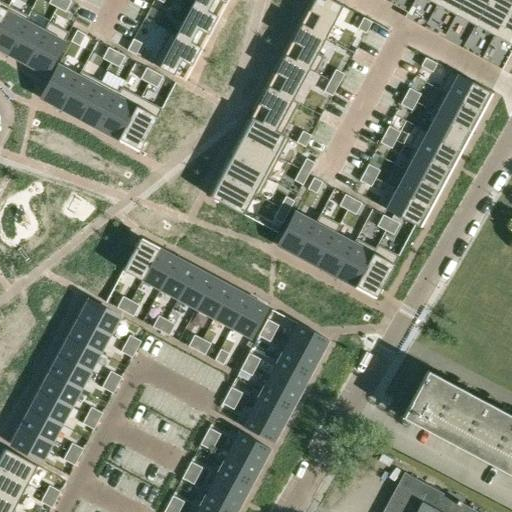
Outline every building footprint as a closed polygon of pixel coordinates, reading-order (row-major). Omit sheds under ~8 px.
[(50,0),(48,4),(57,8),(61,0),(50,0)] [(69,0),(61,0),(57,8),(65,12),(71,1),(69,0)] [(194,0),(192,4),(217,17),(224,4),(225,0),(194,0)] [(330,0),(314,0),(301,25),(325,38),(342,6),(330,0)] [(438,0),(436,5),(455,15),(463,0),(438,0)] [(463,0),(455,15),(474,25),(487,0),(463,0)] [(506,0),(487,0),(474,25),(493,35),(511,2),(506,0)] [(0,22),(9,6),(0,1),(0,22)] [(511,2),(493,35),(511,45),(511,2)] [(192,4),(176,36),(200,49),(207,36),(210,30),(217,17),(192,4)] [(9,6),(0,22),(0,49),(6,52),(8,53),(26,21),(28,16),(9,6)] [(363,18),(357,29),(366,34),(372,22),(363,18)] [(26,21),(8,53),(12,56),(25,63),(27,64),(45,30),(26,21)] [(45,30),(27,64),(31,66),(44,73),(47,74),(69,33),(49,22),(45,30)] [(301,25),(284,56),(308,69),(314,72),(323,56),(317,53),(325,38),(301,25)] [(77,30),(71,42),(79,47),(85,35),(77,30)] [(176,36),(159,67),(183,80),(190,67),(194,61),(200,49),(176,36)] [(133,39),(127,51),(136,55),(142,44),(133,39)] [(108,47),(102,59),(110,63),(116,52),(108,47)] [(116,52),(110,63),(119,68),(125,56),(116,52)] [(284,56),(267,87),(292,100),(308,69),(284,56)] [(426,58),(421,66),(432,72),(437,64),(426,58)] [(58,65),(41,98),(44,99),(57,106),(62,109),(79,76),(58,65)] [(146,68),(140,79),(148,83),(155,72),(146,68)] [(336,69),(330,81),(338,85),(344,74),(336,69)] [(438,90),(443,92),(480,112),(481,110),(488,97),(491,92),(449,70),(438,90)] [(155,72),(148,83),(157,88),(163,76),(155,72)] [(79,76),(62,109),(63,110),(76,116),(81,119),(98,86),(79,76)] [(330,81),(324,92),(332,96),(338,85),(330,81)] [(98,86),(81,119),(83,120),(96,127),(100,129),(117,96),(98,86)] [(267,87),(250,119),(251,120),(252,119),(281,135),(281,134),(298,104),(292,100),(267,87)] [(409,88),(405,96),(416,102),(421,94),(409,88)] [(433,111),(437,114),(470,131),(471,129),(478,116),(480,112),(443,92),(433,111)] [(117,96),(100,129),(102,130),(115,137),(119,139),(136,106),(117,96)] [(405,96),(400,105),(412,111),(416,102),(405,96)] [(136,106),(119,139),(122,141),(128,144),(139,150),(142,146),(144,142),(157,117),(136,106)] [(437,114),(427,133),(460,150),(461,148),(468,135),(470,131),(437,114)] [(244,134),(242,138),(279,158),(289,138),(281,134),(281,135),(252,119),(251,120),(251,121),(244,134)] [(389,126),(384,134),(396,141),(400,132),(389,126)] [(408,147),(412,149),(449,169),(450,167),(457,154),(460,150),(427,133),(418,128),(408,147)] [(302,131),(296,142),(305,147),(311,136),(302,131)] [(384,134),(380,143),(391,149),(396,141),(384,134)] [(234,153),(231,157),(268,177),(279,158),(242,138),(241,140),(234,153)] [(402,168),(406,171),(439,188),(440,186),(447,173),(449,169),(412,149),(402,168)] [(223,172),(221,176),(254,194),(258,196),(268,177),(231,157),(230,159),(223,172)] [(306,158),(300,170),(309,174),(315,163),(306,158)] [(368,164),(364,172),(376,179),(380,170),(368,164)] [(300,170),(294,181),(303,185),(309,174),(300,170)] [(406,171),(396,190),(429,207),(430,205),(437,192),(439,188),(406,171)] [(364,172),(360,181),(371,187),(376,179),(364,172)] [(216,186),(210,197),(215,199),(219,201),(243,215),(254,194),(221,176),(220,180),(216,186)] [(314,178),(308,189),(316,194),(322,182),(314,178)] [(392,187),(381,207),(418,227),(420,224),(427,211),(429,207),(396,190),(392,187)] [(345,195),(339,206),(347,210),(354,199),(345,195)] [(286,196),(280,208),(288,212),(294,201),(286,196)] [(354,199),(347,210),(356,215),(362,203),(354,199)] [(280,208),(274,219),(282,223),(288,212),(280,208)] [(295,212),(278,245),(281,247),(294,253),(298,256),(316,223),(295,212)] [(316,223),(298,256),(300,257),(313,264),(318,266),(335,233),(340,225),(320,215),(316,223)] [(383,215),(377,226),(385,231),(392,219),(383,215)] [(392,219),(385,231),(394,235),(400,224),(392,219)] [(335,233),(318,266),(320,267),(332,274),(337,276),(354,244),(353,243),(335,233)] [(135,247),(123,271),(124,271),(141,281),(158,249),(156,248),(151,245),(140,239),(137,244),(135,247)] [(354,244),(337,276),(339,277),(351,284),(356,286),(375,250),(355,239),(353,243),(354,244)] [(375,250),(356,286),(359,288),(365,291),(376,297),(379,293),(381,289),(394,265),(398,257),(378,246),(375,250)] [(158,249),(141,281),(159,290),(176,259),(175,258),(162,252),(158,249)] [(176,259),(159,290),(177,300),(194,269),(193,268),(180,261),(176,259)] [(194,269),(177,300),(195,310),(212,278),(211,277),(198,271),(194,269)] [(212,278),(195,310),(213,319),(230,288),(229,287),(216,280),(212,278)] [(230,288),(213,319),(231,329),(248,297),(247,297),(234,290),(230,288)] [(122,297),(116,308),(124,313),(130,301),(122,297)] [(248,297),(231,329),(250,339),(267,307),(265,306),(252,300),(248,297)] [(79,317),(79,319),(110,335),(120,317),(89,300),(86,305),(79,317)] [(130,301),(124,313),(133,317),(139,306),(130,301)] [(158,316),(152,327),(160,331),(166,320),(158,316)] [(70,335),(69,337),(100,353),(110,335),(79,319),(76,323),(70,335)] [(267,319),(263,328),(274,334),(278,326),(267,319)] [(166,320),(160,331),(169,336),(175,325),(166,320)] [(297,325),(288,341),(319,358),(328,340),(297,323),(297,325)] [(263,328),(258,336),(270,342),(274,334),(263,328)] [(129,335),(125,344),(137,350),(137,349),(141,341),(129,335)] [(194,335),(188,347),(196,351),(202,340),(194,335)] [(60,353),(59,355),(91,371),(100,353),(69,337),(67,341),(60,353)] [(202,340),(196,351),(205,355),(211,344),(202,340)] [(288,341),(279,358),(310,375),(319,358),(288,341)] [(125,344),(121,352),(132,358),(137,350),(125,344)] [(220,349),(214,360),(223,365),(229,354),(220,349)] [(249,353),(245,362),(256,368),(260,360),(249,353)] [(51,371),(50,372),(81,389),(91,371),(59,355),(57,359),(51,371)] [(279,358),(270,375),(301,392),(310,375),(279,358)] [(245,362),(240,370),(251,376),(256,368),(245,362)] [(511,415),(428,370),(403,417),(511,475),(511,415)] [(110,371),(106,379),(117,386),(122,377),(110,371)] [(41,389),(40,391),(72,407),(81,389),(50,372),(48,377),(41,389)] [(270,375),(260,392),(292,409),(301,392),(270,375)] [(106,379),(102,388),(113,394),(117,386),(106,379)] [(231,387),(226,396),(238,402),(242,393),(231,387)] [(31,407),(31,409),(62,425),(72,407),(40,391),(38,395),(31,407)] [(260,392),(251,409),(283,426),(292,409),(260,392)] [(226,396),(222,404),(233,410),(238,402),(226,396)] [(91,407),(87,415),(98,422),(103,413),(91,407)] [(22,425),(21,426),(52,443),(62,425),(31,409),(28,413),(22,425)] [(251,409),(242,426),(273,443),(283,426),(251,409)] [(87,415),(82,424),(94,430),(98,422),(87,415)] [(12,443),(11,445),(42,462),(52,443),(21,426),(19,431),(12,443)] [(209,428),(204,436),(216,442),(220,434),(209,428)] [(239,432),(229,450),(261,467),(270,449),(239,432)] [(204,436),(200,445),(211,451),(216,442),(204,436)] [(72,443),(67,451),(79,458),(83,449),(72,443)] [(0,458),(0,469),(27,484),(37,466),(5,449),(4,451),(0,458)] [(229,450),(220,467),(252,484),(261,467),(229,450)] [(67,451),(63,460),(74,466),(79,458),(67,451)] [(191,462),(186,470),(198,476),(202,468),(191,462)] [(220,467),(211,484),(243,500),(252,484),(220,467)] [(0,493),(17,502),(27,484),(0,469),(0,493)] [(186,470),(182,478),(193,485),(198,476),(186,470)] [(477,511),(404,473),(383,511),(477,511)] [(211,484),(202,501),(223,511),(236,511),(243,500),(211,484)] [(49,486),(45,494),(56,500),(61,492),(49,486)] [(0,511),(12,511),(17,502),(0,493),(0,511)] [(45,494),(40,502),(52,508),(56,500),(45,494)] [(173,496),(168,504),(180,510),(184,502),(173,496)] [(223,511),(202,501),(196,511),(223,511)]
